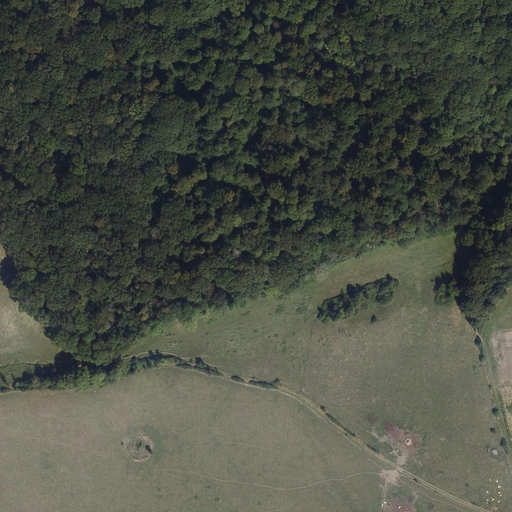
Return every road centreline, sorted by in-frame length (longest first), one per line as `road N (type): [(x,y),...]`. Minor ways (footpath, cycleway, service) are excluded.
road 1 (track): [(0,388),(75,386),(160,364),(272,385),(401,470),(486,511)]
road 2 (track): [(511,145),(449,148),(330,51),(313,0)]
road 3 (track): [(479,337),(511,462)]
